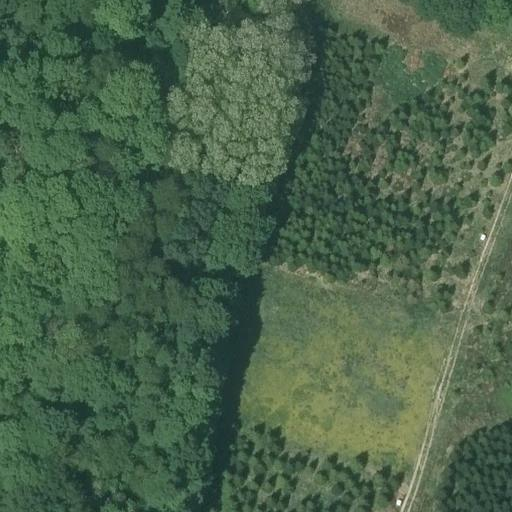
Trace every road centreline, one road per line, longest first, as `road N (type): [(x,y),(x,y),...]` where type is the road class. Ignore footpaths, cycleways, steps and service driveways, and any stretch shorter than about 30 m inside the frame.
road 1 (track): [(1,511),(73,210),(77,121),(68,80),(44,50)]
road 2 (track): [(405,511),(511,176)]
